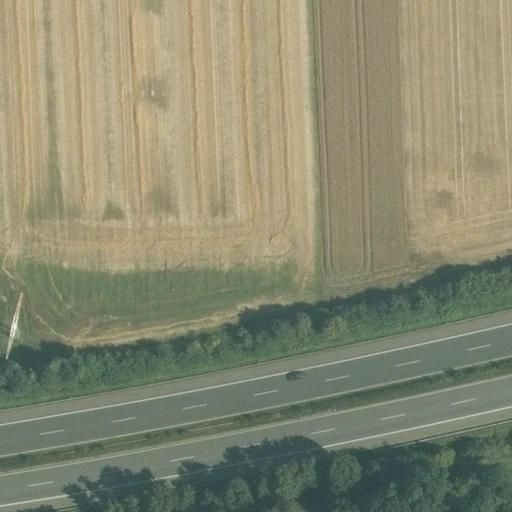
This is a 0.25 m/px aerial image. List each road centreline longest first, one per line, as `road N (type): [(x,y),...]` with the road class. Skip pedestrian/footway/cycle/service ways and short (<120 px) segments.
road 1 (motorway): [(0,503),(198,473),(511,400)]
road 2 (motorway): [(511,337),(0,441)]
road 3 (track): [(293,511),(511,467)]
